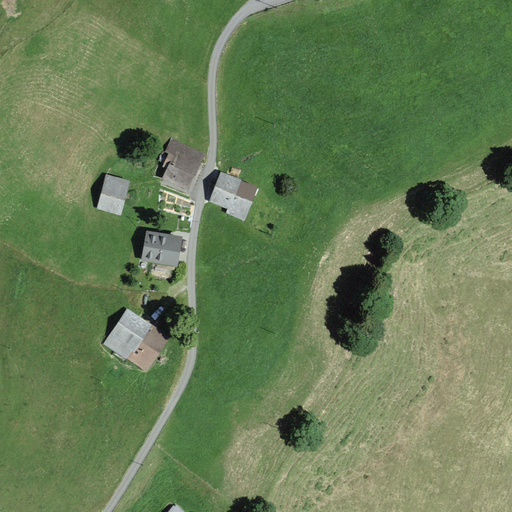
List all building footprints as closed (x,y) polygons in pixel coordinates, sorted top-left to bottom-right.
[(199,163),(203,154),(172,140),(167,152),(172,154),(166,166),(170,168),(165,179),(184,187),(196,161),(199,163)] [(215,202),(228,207),(226,212),(242,218),(250,197),(249,197),(253,186),(238,180),(242,171),(230,166),(226,177),(222,175),(215,194),(217,195),(215,202)] [(118,213),(126,182),(106,177),(98,208),(118,213)] [(173,260),(176,240),(148,236),(145,256),(173,260)] [(128,313),(108,343),(127,356),(147,325),(128,313)] [(145,368),(165,337),(147,325),(127,356),(145,368)]
